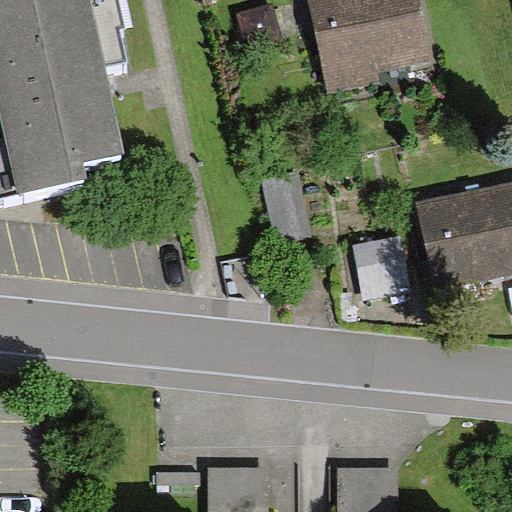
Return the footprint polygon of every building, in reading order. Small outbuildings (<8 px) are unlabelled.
[(0,0),(0,214),(92,195),(88,175),(127,167),(110,85),(91,0),(0,0)] [(313,0),(333,92),(381,82),(379,71),(431,60),(418,0),(313,0)] [(268,173),(282,230),(314,222),(299,165),(268,173)] [(511,174),(424,193),(442,276),(511,261),(511,174)] [(358,233),(365,284),(410,278),(403,227),(358,233)] [(268,511),(269,468),(211,467),(210,511),(268,511)] [(398,511),(399,469),(339,469),(338,511),(398,511)] [(199,473),(159,473),(159,485),(199,485),(199,473)]
